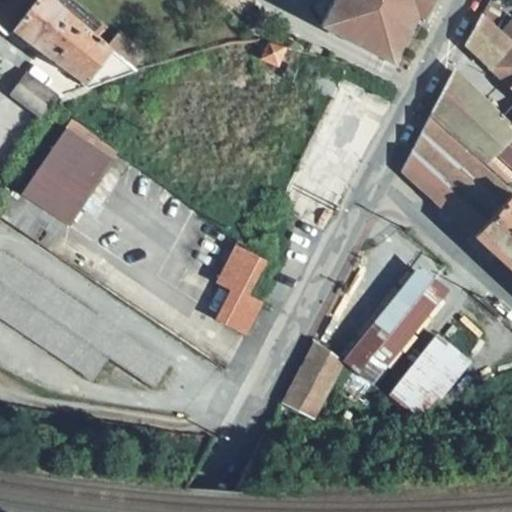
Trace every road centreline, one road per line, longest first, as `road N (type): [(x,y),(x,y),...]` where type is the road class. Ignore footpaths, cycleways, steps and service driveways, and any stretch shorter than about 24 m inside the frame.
road 1 (unclassified): [(378,177),(200,511)]
road 2 (unknown): [(245,427),(0,374)]
road 3 (unknown): [(273,374),(166,298),(133,258),(109,204)]
road 4 (unclassified): [(464,0),(378,177)]
road 5 (residential): [(378,177),(511,299)]
